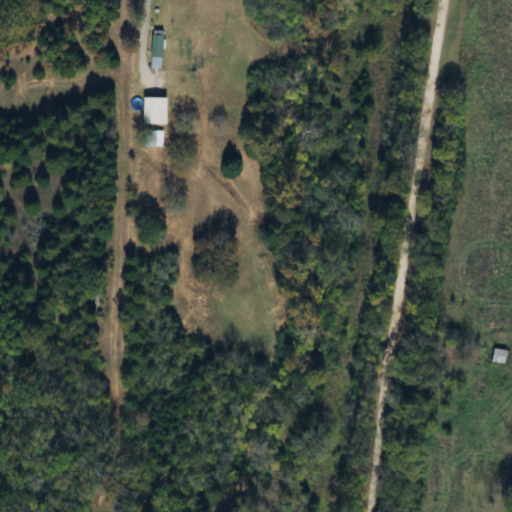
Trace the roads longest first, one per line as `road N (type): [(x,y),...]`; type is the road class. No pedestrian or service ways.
road 1 (residential): [(439,0),(369,511)]
road 2 (residential): [(184,0),(244,511)]
